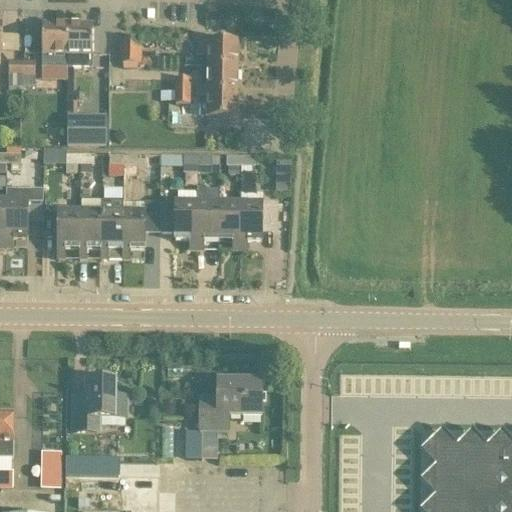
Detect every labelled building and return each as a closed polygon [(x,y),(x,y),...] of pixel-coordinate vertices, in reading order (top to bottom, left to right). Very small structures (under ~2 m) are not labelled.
[(41,57),(41,70),(42,70),(67,70),(67,57),(67,27),(42,27),(41,57)] [(67,57),(67,70),(92,71),(92,57),(92,27),(67,27),(67,57)] [(120,42),(119,65),(139,65),(140,42),(120,42)] [(198,42),(198,58),(208,58),(207,68),(236,69),(237,43),(198,42)] [(8,79),(8,88),(21,89),(21,79),(21,64),(8,64),(8,79)] [(21,79),(21,89),(34,89),(34,79),(34,64),(21,64),(21,79)] [(197,88),(197,94),(236,94),(236,69),(207,68),(207,89),(197,88)] [(175,80),(175,93),(189,94),(190,94),(190,81),(175,80)] [(175,93),(175,107),(189,107),(190,94),(189,94),(175,93)] [(197,94),(197,99),(207,99),(207,120),(236,121),(236,94),(197,94)] [(68,119),(67,150),(105,150),(106,119),(78,119),(68,119)] [(119,132),(113,138),(120,145),(126,139),(119,132)] [(6,158),(6,168),(10,168),(20,168),(20,158),(6,158)] [(66,158),(66,168),(77,168),(80,168),(80,158),(67,158),(66,158)] [(80,158),(80,168),(94,169),(94,159),(80,158)] [(109,159),(109,169),(123,169),(123,159),(109,159)] [(123,159),(123,169),(137,169),(137,159),(123,159)] [(183,160),(183,170),(197,170),(197,160),(183,160)] [(197,160),(197,170),(211,170),(211,160),(197,160)] [(227,160),(227,170),(228,170),(233,170),(238,170),(241,170),(241,160),(227,160)] [(241,160),(241,170),(255,170),(255,160),(241,160)] [(278,165),(278,180),(292,180),(293,166),(278,165)] [(109,169),(109,179),(123,179),(123,169),(109,169)] [(160,206),(160,236),(174,236),(174,243),(189,243),(188,253),(196,253),(196,243),(197,206),(197,194),(178,194),(178,206),(160,206)] [(240,206),(240,254),(247,254),(247,244),(262,244),(262,206),(262,196),(240,196),(240,206)] [(100,252),(100,262),(122,262),(122,252),(123,215),(123,203),(101,202),(101,215),(101,252),(100,252)] [(6,203),(5,251),(13,251),(13,241),(27,241),(27,204),(6,203)] [(122,252),(122,262),(130,262),(130,252),(144,253),(144,236),(160,236),(160,206),(144,205),(144,215),(123,215),(122,252)] [(196,243),(196,253),(204,253),(204,243),(218,243),(218,207),(218,206),(197,206),(196,243)] [(218,207),(218,243),(232,244),(232,254),(240,254),(240,206),(218,206),(218,207)] [(57,214),(57,262),(65,262),(65,252),(79,252),(79,215),(57,214)] [(79,252),(79,262),(87,262),(87,252),(100,252),(101,252),(101,215),(79,215),(79,252)] [(433,400),(434,378),(378,378),(377,400),(433,400)] [(511,380),(489,382),(490,400),(511,399),(511,380)] [(99,436),(99,421),(127,421),(127,398),(115,398),(115,383),(86,382),(86,398),(73,397),(72,436),(99,436)] [(228,434),(228,419),(261,419),(261,384),(218,384),(218,401),(201,401),(200,434),(228,434)] [(0,415),(0,460),(13,461),(13,415),(0,415)] [(511,511),(511,441),(501,431),(486,446),(472,431),(457,445),(442,430),(420,452),(434,468),(419,482),(434,497),(418,511),(511,511)] [(62,489),(63,452),(42,451),(41,489),(62,489)] [(160,511),(160,460),(66,460),(66,491),(76,491),(76,511),(160,511)]
